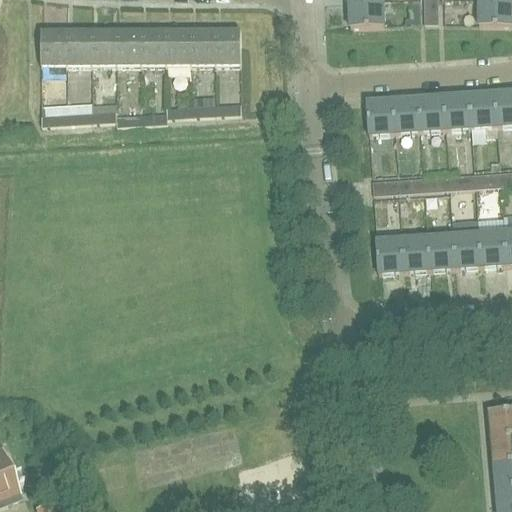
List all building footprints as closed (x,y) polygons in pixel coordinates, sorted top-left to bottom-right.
[(349,7),(350,32),(383,31),(382,5),(349,7)] [(478,31),(511,32),(511,6),(479,5),(478,31)] [(91,73),(90,36),(66,37),(66,73),(91,73)] [(115,73),(115,36),(90,36),(91,73),(115,73)] [(140,72),(140,36),(115,36),(115,73),(140,72)] [(165,72),(165,36),(140,36),(140,72),(165,72)] [(190,72),(190,36),(165,36),(165,72),(190,72)] [(215,72),(215,36),(190,36),(190,72),(215,72)] [(215,36),(215,72),(240,72),(240,36),(215,36)] [(66,73),(66,37),(41,37),(41,73),(66,73)] [(511,131),(511,98),(494,99),(497,132),(511,131)] [(497,132),(494,99),(469,101),(471,134),(497,132)] [(471,134),(469,101),(443,103),(446,136),(471,134)] [(446,136),(443,103),(418,104),(420,137),(446,136)] [(420,137),(418,104),(392,106),(395,139),(420,137)] [(395,139),(392,106),(367,108),(369,141),(395,139)] [(215,111),(215,122),(241,120),(240,110),(215,111)] [(215,122),(215,111),(190,112),(190,123),(215,122)] [(190,123),(190,112),(166,114),(166,119),(165,119),(166,130),(167,130),(167,125),(190,123)] [(91,118),(91,129),(116,128),(116,122),(116,117),(91,118)] [(91,129),(91,118),(66,120),(66,130),(91,129)] [(166,130),(165,119),(141,120),(141,132),(166,130)] [(66,130),(66,120),(41,121),(41,132),(66,130)] [(141,132),(141,120),(116,122),(116,128),(116,133),(141,132)] [(511,176),(500,178),(500,184),(511,183),(511,176)] [(500,184),(500,178),(474,179),(475,186),(500,184)] [(474,179),(449,181),(449,187),(475,186),(474,179)] [(511,183),(500,184),(501,192),(511,191),(511,183)] [(500,184),(475,186),(476,194),(501,192),(500,184)] [(449,187),(450,195),(476,194),(475,186),(449,187)] [(450,195),(449,187),(424,189),(425,197),(450,195)] [(398,191),(399,199),(425,197),(424,189),(398,191)] [(399,199),(398,191),(372,192),(372,200),(399,199)] [(506,271),(504,238),(479,239),(481,272),(506,271)] [(453,241),(455,274),(481,272),(479,239),(453,241)] [(455,274),(453,241),(428,243),(430,276),(455,274)] [(430,276),(428,243),(402,245),(404,278),(430,276)] [(404,278),(402,245),(377,246),(379,279),(404,278)] [(491,442),(511,439),(511,413),(489,416),(491,442)] [(494,467),(511,465),(511,439),(491,442),(494,467)] [(0,510),(21,502),(1,452),(0,452),(0,510)] [(496,493),(511,491),(511,465),(494,467),(496,493)] [(121,466),(86,476),(92,497),(126,487),(121,466)] [(497,511),(511,511),(511,491),(496,493),(497,511)]
